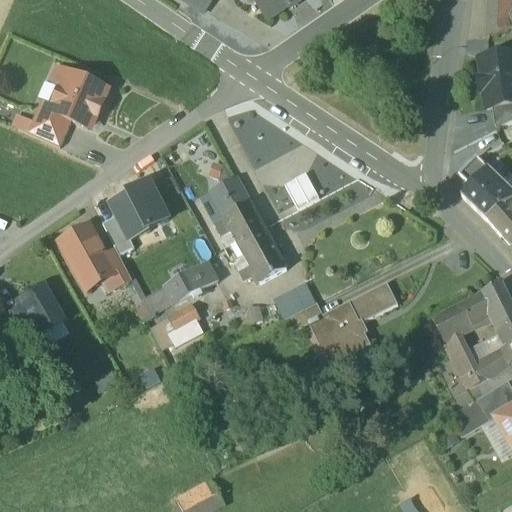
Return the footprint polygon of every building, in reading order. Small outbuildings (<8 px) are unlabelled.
[(212,0),(180,0),(203,15),(212,0)] [(239,0),(241,3),(243,5),(246,6),(249,6),(254,3),(264,17),(272,19),(287,8),(288,9),(301,0),(239,0)] [(507,0),(488,0),(487,40),(489,40),(507,31),(507,13),(507,0)] [(511,57),(479,62),(481,79),(477,80),(480,95),(484,95),(486,112),(492,111),(511,107),(511,57)] [(105,93),(72,79),(66,94),(60,91),(52,110),(49,115),(69,124),(86,131),(92,117),(96,118),(100,109),(98,108),(105,93)] [(69,124),(49,115),(52,110),(40,105),(27,136),(58,149),(69,124)] [(511,107),(492,111),(494,128),(496,132),(511,124),(511,107)] [(475,161),(460,177),(472,189),(487,173),(475,161)] [(511,205),(511,196),(487,173),(472,189),(462,199),(486,223),(502,212),(503,212),(511,205)] [(285,188),(298,212),(319,200),(305,177),(285,188)] [(236,181),(209,195),(216,208),(243,194),(236,181)] [(168,222),(149,185),(128,196),(129,198),(111,207),(117,220),(130,244),(150,234),(149,232),(168,222)] [(263,231),(243,194),(216,208),(224,221),(231,234),(237,245),(263,231)] [(511,205),(503,212),(502,212),(486,223),(499,237),(511,228),(511,205)] [(130,244),(117,220),(102,227),(116,253),(119,258),(133,251),(130,244)] [(224,221),(213,227),(221,240),(231,234),(224,221)] [(511,228),(499,237),(511,251),(511,250),(511,228)] [(104,259),(88,230),(60,246),(87,295),(111,281),(116,279),(104,259)] [(238,248),(226,254),(232,266),(245,259),(250,269),(255,278),(260,287),(286,272),(263,231),(237,245),(238,248)] [(119,258),(116,253),(104,259),(116,279),(111,281),(118,292),(132,284),(119,258)] [(207,267),(165,289),(175,307),(217,285),(207,267)] [(250,269),(240,275),(244,283),(255,278),(250,269)] [(323,319),(308,326),(308,327),(310,331),(312,330),(311,329),(313,328),(325,351),(334,346),(342,362),(347,360),(354,373),(369,365),(363,352),(370,348),(359,327),(397,308),(387,287),(323,319)] [(511,307),(502,287),(461,307),(472,330),(494,320),(502,337),(511,331),(511,307)] [(62,324),(43,290),(16,305),(19,311),(31,332),(35,340),(62,324)] [(317,306),(283,323),(290,336),(308,327),(308,326),(323,319),(317,306)] [(461,307),(432,322),(451,361),(464,355),(457,340),(463,337),(462,334),(472,330),(461,307)] [(31,332),(19,311),(8,317),(20,338),(31,332)] [(195,322),(190,325),(184,313),(161,326),(174,350),(202,335),(195,322)] [(511,331),(502,337),(501,337),(508,351),(502,353),(510,368),(511,367),(511,331)] [(502,353),(477,366),(486,383),(487,383),(510,368),(502,353)] [(486,383),(477,366),(471,368),(464,355),(451,361),(467,393),(486,383)] [(510,368),(487,383),(493,393),(507,384),(511,381),(511,367),(510,368)] [(95,379),(98,391),(116,386),(112,374),(95,379)] [(493,393),(477,403),(490,426),(495,423),(495,421),(511,411),(511,392),(507,384),(493,393)] [(511,411),(495,421),(495,423),(511,450),(511,411)] [(207,483),(178,497),(184,511),(217,511),(227,507),(221,495),(214,498),(207,483)] [(417,511),(409,500),(400,506),(403,511),(417,511)]
